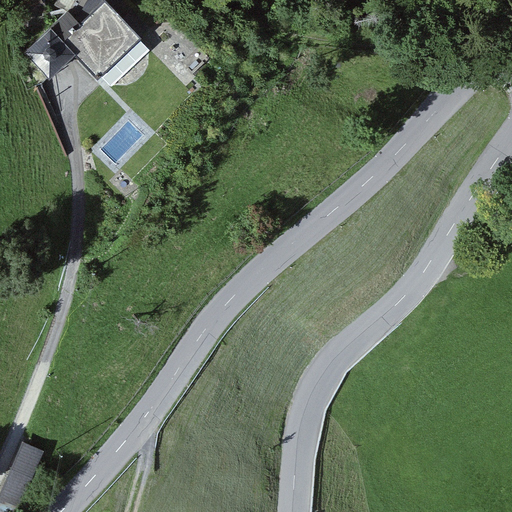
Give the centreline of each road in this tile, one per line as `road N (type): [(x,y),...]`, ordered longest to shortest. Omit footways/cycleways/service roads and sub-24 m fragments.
road 1 (tertiary): [(64,511),(134,431),(206,324),(256,273),(353,198),(441,97),(482,61),(511,51)]
road 2 (tertiary): [(511,136),(420,281),(337,355),(309,394),(296,433),(290,511)]
